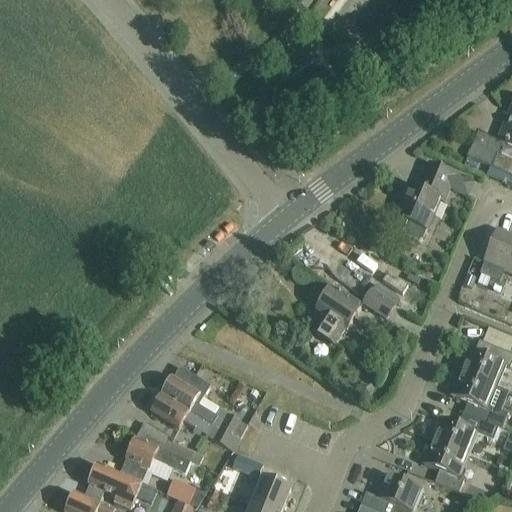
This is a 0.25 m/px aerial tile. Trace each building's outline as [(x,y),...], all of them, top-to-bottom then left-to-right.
[(511,112),(499,143),(498,144),(502,146),(511,149),(511,112)] [(478,135),(467,160),(479,165),(511,179),(511,164),(497,158),(502,146),(498,144),(478,135)] [(456,178),(430,167),(419,193),(410,189),(396,220),(408,225),(405,233),(406,237),(418,242),(422,241),(426,233),(427,234),(440,203),(444,205),(456,178)] [(215,258),(230,238),(214,226),(199,246),(215,258)] [(511,238),(498,233),(485,265),(479,280),(497,287),(503,272),(511,276),(511,238)] [(372,241),(367,251),(380,257),(385,247),(372,241)] [(314,336),(334,349),(345,333),(346,334),(361,312),(331,292),(317,314),(325,320),(314,336)] [(372,294),(363,308),(387,323),(396,309),(372,294)] [(460,376),(495,391),(504,369),(510,371),(511,365),(511,358),(490,349),(479,345),(475,355),(470,353),(460,376)] [(233,438),(241,442),(249,428),(213,407),(203,402),(211,389),(180,371),(174,381),(172,380),(162,398),(197,419),(203,422),(220,432),(233,439),(233,438)] [(487,427),(498,432),(501,433),(506,420),(499,417),(508,396),(495,391),(460,376),(450,399),(467,406),(463,417),(487,427)] [(197,419),(162,398),(151,415),(179,431),(183,424),(233,456),(241,442),(233,438),(233,439),(220,432),(203,422),(197,419)] [(442,421),(432,444),(468,459),(477,437),(493,444),(498,432),(487,427),(463,417),(458,428),(442,421)] [(145,426),(135,442),(189,466),(198,470),(203,458),(168,442),(168,440),(145,426)] [(126,463),(120,477),(148,489),(154,475),(150,473),(155,463),(169,469),(168,470),(177,474),(184,477),(189,466),(135,442),(126,463)] [(468,459),(432,444),(423,467),(440,474),(435,485),(460,495),(464,482),(459,480),(468,459)] [(259,482),(264,470),(238,459),(233,471),(259,482)] [(157,493),(148,489),(120,477),(98,468),(89,489),(116,500),(114,506),(127,511),(131,511),(136,501),(151,507),(157,493)] [(362,508),(370,511),(413,511),(421,493),(386,478),(376,501),(366,497),(362,508)] [(173,480),(166,497),(189,507),(196,490),(173,480)] [(251,508),(260,511),(283,511),(291,495),(262,483),(251,508)] [(110,511),(73,496),(66,511),(110,511)]
